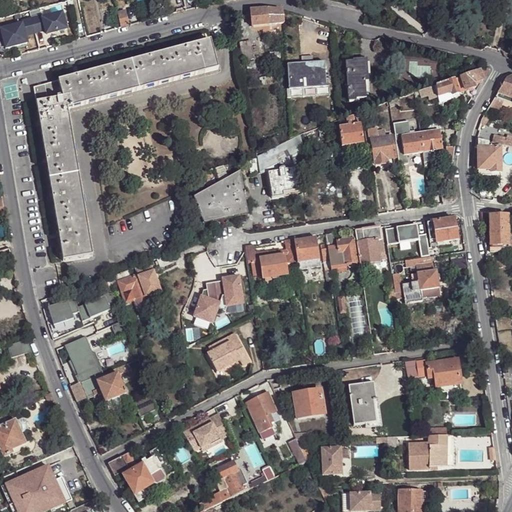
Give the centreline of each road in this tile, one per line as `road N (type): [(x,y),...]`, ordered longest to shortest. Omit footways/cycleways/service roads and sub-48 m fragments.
road 1 (unclassified): [(501,63),(261,2),(0,67)]
road 2 (residential): [(490,342),(265,376),(92,467)]
road 3 (residential): [(0,149),(24,284),(92,467)]
road 4 (residential): [(468,206),(222,247)]
road 5 (unclassified): [(511,501),(490,342)]
road 6 (unclassified): [(468,206),(466,137),(501,63)]
road 7 (unclassified): [(490,342),(468,206)]
